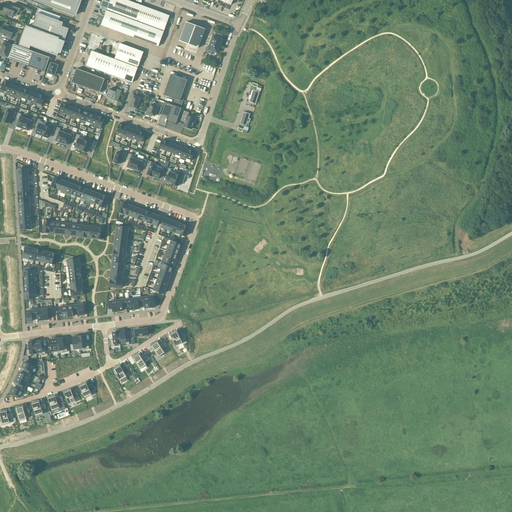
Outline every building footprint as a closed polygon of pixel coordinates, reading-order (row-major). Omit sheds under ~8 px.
[(29,0),(74,17),(80,0),(29,0)] [(102,0),(100,8),(107,10),(101,26),(130,36),(158,47),(170,16),(126,0),(102,0)] [(22,6),(14,4),(13,7),(6,4),(3,12),(8,14),(7,15),(12,17),(15,11),(19,12),(22,6)] [(64,40),(65,40),(68,32),(68,31),(67,28),(66,28),(58,25),(59,21),(37,13),(32,28),(64,40)] [(206,29),(187,22),(180,42),(199,49),(206,29)] [(4,26),(1,33),(8,36),(7,39),(10,40),(11,37),(14,30),(8,27),(8,25),(5,24),(4,26)] [(63,41),(64,40),(32,28),(26,26),(19,45),(30,49),(31,46),(58,56),(59,53),(61,54),(65,42),(63,41)] [(92,33),(86,48),(92,51),(86,66),(132,83),(138,67),(144,52),(92,33)] [(223,36),(216,33),(216,34),(215,37),(214,36),(210,48),(207,47),(205,52),(212,55),(213,51),(218,53),(223,40),(221,39),(223,36)] [(3,43),(2,47),(1,46),(0,49),(0,50),(1,50),(0,52),(0,54),(1,55),(1,56),(5,58),(5,56),(7,57),(8,54),(10,55),(12,48),(10,47),(11,46),(3,43)] [(28,66),(33,52),(14,45),(12,48),(10,55),(8,59),(28,66)] [(50,58),(33,52),(28,66),(45,72),(47,66),(48,63),(50,58)] [(155,56),(144,52),(138,67),(149,71),(155,56)] [(51,64),(48,63),(47,66),(50,67),(47,73),(54,76),(58,66),(51,63),(51,64)] [(105,79),(77,69),(71,83),(100,93),(105,79)] [(187,80),(171,74),(164,96),(175,100),(174,102),(182,105),(185,97),(182,96),(187,80)] [(9,84),(4,82),(3,83),(2,82),(1,86),(2,87),(0,91),(0,92),(5,95),(9,84)] [(10,96),(14,85),(9,84),(5,95),(10,96)] [(15,98),(19,87),(14,85),(10,96),(15,98)] [(21,98),(24,89),(19,87),(15,98),(20,100),(21,98)] [(26,100),(29,91),(24,89),(21,98),(26,100)] [(109,90),(106,98),(114,101),(117,102),(120,94),(116,92),(109,90)] [(256,105),(259,92),(251,90),(248,103),(256,105)] [(31,102),(34,93),(29,91),(26,100),(31,102)] [(36,104),(39,95),(34,93),(31,102),(30,104),(36,106),(37,104),(36,104)] [(42,105),(45,97),(39,95),(36,104),(37,104),(42,105)] [(140,103),(139,102),(140,99),(133,96),(129,106),(132,107),(133,108),(134,109),(135,108),(136,109),(138,105),(139,106),(139,105),(140,103)] [(166,103),(161,114),(169,117),(173,105),(166,103)] [(65,116),(65,114),(68,106),(63,104),(59,114),(65,116)] [(148,109),(146,115),(150,116),(151,115),(155,116),(156,114),(159,115),(162,108),(151,104),(149,110),(148,109)] [(173,105),(167,121),(176,124),(181,108),(173,105)] [(65,114),(70,116),(73,107),(68,106),(65,114)] [(69,118),(75,120),(76,118),(75,118),(78,109),(73,107),(70,116),(69,118)] [(7,109),(2,121),(8,124),(11,117),(14,118),(16,112),(13,111),(12,111),(7,109)] [(76,118),(80,120),(83,111),(78,109),(75,118),(76,118)] [(79,122),(85,124),(86,122),(85,122),(89,113),(83,111),(80,120),(79,122)] [(184,112),(181,119),(185,120),(183,127),(190,129),(194,119),(187,116),(188,113),(184,112)] [(18,113),(16,119),(19,120),(16,126),(22,129),(26,118),(20,116),(21,114),(18,113)] [(86,122),(90,123),(94,115),(89,113),(85,122),(86,122)] [(246,126),(250,115),(243,113),(239,124),(246,126)] [(95,128),(99,117),(94,115),(90,123),(89,126),(95,128)] [(95,128),(100,130),(104,119),(99,117),(95,128)] [(26,118),(22,129),(28,131),(30,124),(33,125),(35,119),(32,118),(32,120),(26,118)] [(38,119),(35,126),(38,127),(36,134),(42,136),(45,126),(40,124),(41,120),(38,119)] [(45,126),(42,136),(48,138),(50,131),(53,132),(55,127),(52,125),(52,126),(46,124),(45,126)] [(115,135),(121,137),(122,135),(121,135),(125,126),(119,124),(115,135)] [(122,135),(126,137),(130,128),(125,126),(121,135),(122,135)] [(61,143),(65,133),(59,131),(60,129),(57,127),(55,133),(58,134),(55,141),(61,143)] [(126,137),(132,139),(135,130),(130,128),(126,137)] [(132,139),(137,140),(140,132),(135,130),(132,139)] [(137,140),(142,142),(145,134),(140,132),(137,140)] [(65,133),(61,143),(67,145),(70,139),(73,140),(75,134),(72,133),(71,136),(65,134),(65,133)] [(81,150),(84,141),(79,139),(80,136),(77,135),(74,140),(77,142),(75,148),(81,150)] [(84,141),(81,150),(87,153),(89,146),(93,147),(95,141),(91,140),(85,138),(84,141)] [(160,149),(165,151),(169,142),(163,141),(160,149)] [(165,151),(171,153),(174,144),(169,142),(165,151)] [(171,153),(176,155),(179,146),(174,144),(171,153)] [(179,146),(176,155),(180,157),(181,157),(184,148),(179,146)] [(185,161),(186,159),(189,150),(184,148),(181,157),(180,157),(180,159),(185,161)] [(186,159),(191,160),(194,152),(189,150),(186,159)] [(122,155),(117,153),(113,162),(119,165),(122,158),(125,159),(127,153),(124,152),(122,155)] [(133,170),(136,160),(131,158),(132,155),(129,154),(126,160),(129,161),(127,167),(133,170)] [(133,170),(139,172),(141,165),(144,166),(146,160),(143,159),(142,162),(136,160),(133,170)] [(152,177),(156,167),(150,165),(151,162),(148,161),(146,167),(149,168),(146,175),(152,177)] [(152,177),(158,179),(161,172),(164,173),(166,168),(163,166),(162,169),(156,167),(152,177)] [(168,168),(166,174),(169,175),(166,182),(172,184),(176,174),(170,172),(171,169),(168,168)] [(176,174),(172,184),(178,186),(180,182),(183,183),(186,175),(182,173),(181,176),(176,174)] [(55,178),(52,187),(57,189),(60,180),(55,178)] [(60,180),(57,189),(61,190),(61,191),(65,182),(60,180)] [(61,190),(60,193),(66,195),(66,192),(69,183),(65,182),(61,191),(61,190)] [(69,183),(66,192),(71,194),(74,185),(69,183)] [(74,185),(71,194),(76,196),(79,187),(74,185)] [(79,187),(76,196),(81,198),(84,189),(79,187)] [(84,189),(81,198),(85,199),(89,191),(84,189)] [(85,199),(84,202),(89,203),(93,192),(89,191),(85,199)] [(93,192),(89,203),(94,205),(95,203),(98,194),(93,192)] [(98,194),(95,203),(99,205),(100,205),(103,196),(98,194)] [(194,209),(198,197),(192,195),(188,207),(194,209)] [(99,205),(99,207),(104,209),(108,198),(103,196),(100,205),(99,205)] [(122,203),(118,213),(123,215),(124,213),(123,213),(127,205),(127,204),(122,203)] [(127,205),(123,213),(124,213),(128,215),(131,206),(127,205)] [(131,206),(128,215),(133,217),(136,208),(131,206)] [(136,208),(133,217),(138,219),(141,210),(136,208)] [(141,210),(138,219),(143,220),(146,212),(141,210)] [(146,212),(143,220),(147,222),(151,213),(146,211),(146,212)] [(151,213),(147,222),(152,224),(155,215),(151,213)] [(155,215),(152,224),(157,226),(160,217),(155,215)] [(164,218),(161,227),(166,229),(169,220),(164,218)] [(169,220),(166,229),(171,231),(174,222),(169,220)] [(174,222),(171,231),(176,233),(179,224),(174,222)] [(179,224),(176,233),(180,234),(184,226),(179,224)] [(184,226),(180,234),(185,236),(189,227),(188,227),(184,225),(184,226)] [(169,246),(179,250),(181,244),(171,241),(169,246)] [(168,245),(166,251),(177,255),(179,250),(169,246),(168,245)] [(166,251),(164,256),(175,260),(177,255),(166,251)] [(164,256),(162,261),(173,265),(175,260),(164,256)] [(163,264),(161,270),(171,273),(172,268),(163,264)] [(161,270),(159,275),(169,278),(171,273),(161,270)] [(159,275),(157,280),(167,283),(169,278),(159,275)] [(157,280),(156,285),(165,288),(167,283),(157,280)] [(156,285),(154,290),(163,294),(165,288),(156,285)] [(154,294),(148,295),(149,297),(150,308),(155,307),(155,304),(158,303),(158,302),(158,299),(157,296),(154,296),(154,294)] [(149,297),(141,298),(142,305),(145,305),(145,308),(150,308),(149,297)] [(141,298),(133,299),(134,309),(139,309),(139,306),(142,305),(141,298)] [(133,299),(125,300),(126,307),(129,307),(129,310),(134,309),(133,299)] [(112,301),(108,302),(109,309),(113,309),(113,312),(118,311),(117,301),(117,300),(112,300),(112,301)] [(117,301),(118,311),(123,311),(123,307),(126,307),(125,300),(117,301)] [(83,305),(75,306),(76,313),(79,313),(79,316),(85,315),(83,305)] [(67,306),(59,307),(59,315),(63,314),(63,318),(68,317),(67,306)] [(75,306),(67,306),(68,317),(73,316),(73,313),(76,313),(75,306)] [(50,308),(42,309),(43,320),(48,319),(48,316),(51,316),(50,308)] [(42,309),(34,310),(35,318),(38,317),(38,320),(43,320),(42,309)] [(34,310),(26,311),(27,322),(32,321),(32,318),(35,318),(34,310)] [(176,330),(169,334),(175,347),(183,343),(181,340),(185,338),(183,332),(178,334),(176,330)] [(125,331),(119,332),(120,343),(125,343),(126,345),(130,345),(129,338),(126,338),(125,331)] [(114,340),(110,340),(111,347),(115,346),(115,344),(120,343),(119,332),(113,333),(114,340)] [(85,336),(79,337),(80,349),(80,348),(85,347),(85,350),(89,349),(89,342),(85,343),(85,336)] [(73,344),(70,345),(71,351),(75,351),(75,350),(80,349),(79,337),(73,337),(73,344)] [(63,338),(57,339),(58,352),(58,351),(63,350),(64,352),(67,352),(67,345),(63,345),(63,338)] [(52,347),(48,347),(49,354),(53,354),(53,352),(58,352),(57,339),(51,340),(52,347)] [(41,341),(35,342),(36,354),(42,354),(42,355),(46,354),(45,347),(42,348),(41,341)] [(157,341),(150,345),(158,357),(165,353),(163,350),(167,347),(164,342),(159,344),(157,341)] [(30,349),(26,350),(27,355),(27,357),(28,356),(31,356),(31,355),(36,354),(35,342),(29,342),(30,349)] [(139,353),(132,357),(133,358),(139,368),(140,369),(147,365),(146,364),(144,362),(148,359),(145,354),(141,356),(140,354),(139,353)] [(24,362),(21,370),(31,374),(34,367),(24,362)] [(120,366),(113,369),(120,381),(127,377),(125,373),(129,371),(126,366),(122,368),(120,366)] [(21,370),(18,377),(27,382),(31,374),(21,370)] [(18,377),(14,385),(24,389),(27,382),(18,377)] [(86,382),(79,385),(79,386),(85,398),(92,395),(90,391),(95,389),(92,384),(88,386),(87,383),(86,382)] [(14,385),(11,392),(16,395),(19,396),(20,397),(24,389),(14,385)] [(71,390),(63,393),(69,405),(76,402),(75,398),(78,397),(75,391),(72,392),(71,390)] [(55,395),(47,397),(48,399),(52,411),(60,408),(58,405),(63,403),(61,397),(56,399),(55,396),(55,395)] [(39,400),(31,403),(32,404),(35,415),(36,416),(43,414),(43,413),(42,410),(45,409),(43,403),(40,404),(39,401),(39,400)] [(23,405),(15,407),(15,409),(19,420),(19,421),(27,419),(26,418),(26,415),(29,414),(27,408),(24,409),(23,406),(23,405)] [(6,409),(0,411),(0,417),(2,424),(2,425),(10,423),(10,422),(9,420),(12,419),(11,413),(7,414),(7,411),(6,409)]
